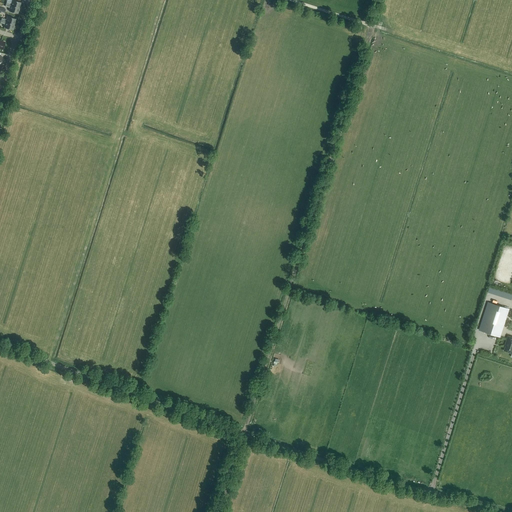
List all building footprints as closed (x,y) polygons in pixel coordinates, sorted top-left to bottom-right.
[(6,4),(20,8),(21,3),(12,0),(11,3),(7,2),(6,4)] [(18,14),(20,8),(6,4),(5,6),(10,8),(9,11),(18,14)] [(1,21),(15,25),(16,19),(7,16),(6,20),(2,18),(1,21)] [(13,30),(15,25),(1,21),(0,23),(5,24),(4,28),(13,30)] [(492,303),(483,331),(499,336),(508,308),(492,303)]
